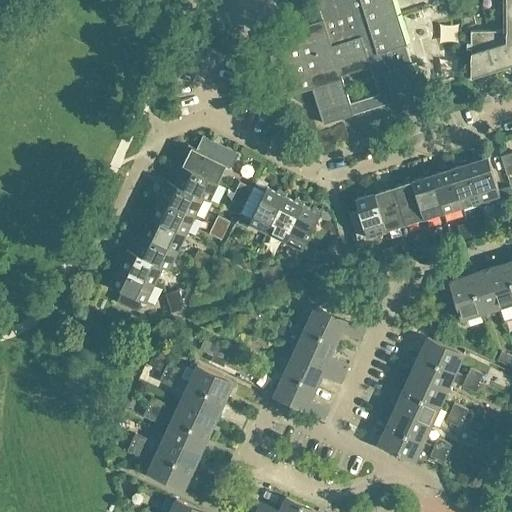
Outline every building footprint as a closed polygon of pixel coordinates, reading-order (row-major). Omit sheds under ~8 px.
[(312,88),(323,124),(383,105),(421,93),(392,0),(316,0),(322,20),(264,38),(282,98),(312,88)] [(511,0),(504,0),(505,31),(469,31),(470,77),(511,64),(511,0)] [(179,163),(178,164),(218,183),(226,165),(231,168),(238,154),(202,136),(196,150),(187,146),(183,154),(186,156),(182,165),(179,163)] [(511,162),(511,152),(500,156),(503,166),(511,162)] [(498,189),(487,153),(478,156),(479,159),(469,162),(468,162),(481,201),(498,195),(500,199),(511,196),(508,186),(498,189)] [(469,162),(468,159),(459,161),(460,164),(450,168),(449,168),(462,207),(481,201),(468,162),(469,162)] [(511,173),(511,162),(503,166),(506,175),(511,173)] [(209,201),(218,183),(178,164),(174,172),(177,173),(173,182),(164,178),(164,179),(203,198),(209,201)] [(449,168),(450,168),(449,165),(441,167),(442,170),(431,174),(443,213),(462,207),(449,168)] [(421,173),(422,177),(412,180),(424,219),(443,213),(431,174),(430,170),(421,173)] [(402,179),(403,183),(393,186),(405,225),(424,219),(412,180),(411,177),(402,179)] [(195,216),(203,198),(164,179),(160,186),(163,188),(159,197),(155,196),(195,216)] [(247,198),(252,189),(239,182),(235,191),(247,198)] [(405,225),(393,186),(392,183),(383,186),(384,189),(383,189),(375,192),(374,188),(373,189),(386,230),(405,225)] [(285,197),(286,194),(278,190),(276,193),(266,188),(265,190),(254,185),(252,189),(247,198),(243,207),(240,214),(241,214),(237,224),(247,229),(249,224),(267,233),(284,197),(285,197)] [(386,230),(373,189),(365,191),(366,195),(355,198),(359,210),(349,213),(357,240),(386,230)] [(243,207),(247,198),(235,191),(230,201),(243,207)] [(149,216),(186,234),(195,216),(155,196),(151,204),(154,205),(149,215),(149,216)] [(284,241),(303,202),(296,199),(294,201),(285,197),(284,197),(267,233),(284,241)] [(304,203),(303,202),(284,241),(302,250),(321,211),(313,207),(312,210),(303,205),(304,203)] [(177,251),(186,234),(149,216),(149,215),(147,214),(143,222),(145,223),(141,233),(140,233),(177,251)] [(226,231),(230,222),(218,216),(213,225),(226,231)] [(480,233),(476,220),(466,223),(471,236),(480,233)] [(471,236),(466,223),(457,226),(461,239),(471,236)] [(221,240),(226,231),(213,225),(209,234),(221,240)] [(124,246),(123,247),(169,269),(177,251),(140,233),(141,233),(138,231),(134,240),(137,241),(132,250),(124,246)] [(443,245),(438,232),(429,235),(433,248),(443,245)] [(433,248),(429,235),(419,238),(423,251),(433,248)] [(404,257),(400,244),(391,247),(395,260),(404,257)] [(118,266),(154,284),(163,267),(168,270),(169,269),(123,247),(119,255),(123,256),(118,266)] [(395,260),(391,247),(381,250),(385,263),(386,263),(395,260)] [(206,266),(210,257),(198,250),(193,259),(206,266)] [(202,274),(206,266),(193,259),(189,268),(202,274)] [(511,302),(511,284),(505,262),(487,268),(499,307),(511,302)] [(145,302),(154,284),(118,266),(115,264),(111,272),(114,274),(109,284),(122,291),(117,301),(136,311),(141,300),(145,302)] [(284,278),(280,264),(270,267),(275,281),(284,278)] [(275,281),(270,267),(260,270),(265,284),(275,281)] [(499,307),(487,268),(468,274),(480,313),(499,307)] [(480,313),(468,274),(449,280),(461,319),(480,313)] [(373,291),(375,288),(355,278),(349,291),(369,301),(371,296),(373,291)] [(182,300),(179,290),(165,294),(168,304),(182,300)] [(185,309),(182,300),(168,304),(171,313),(185,309)] [(365,329),(315,306),(304,329),(336,343),(342,331),(360,339),(365,329)] [(443,336),(448,326),(434,320),(429,329),(443,336)] [(330,356),(336,343),(304,329),(294,351),(344,373),(348,365),(330,356)] [(463,354),(427,337),(418,356),(455,372),(463,354)] [(204,338),(199,349),(213,356),(218,344),(204,338)] [(510,366),(511,362),(511,355),(501,350),(496,360),(510,366)] [(340,383),(344,373),(294,351),(284,372),(315,387),(321,374),(340,383)] [(153,355),(149,365),(161,370),(165,360),(153,355)] [(418,356),(410,373),(447,390),(455,372),(418,356)] [(177,379),(181,370),(167,364),(163,372),(177,379)] [(196,365),(188,384),(224,401),(233,382),(196,365)] [(484,375),(470,368),(466,377),(480,384),(484,375)] [(173,388),(177,379),(163,372),(159,381),(173,388)] [(328,408),(310,400),(315,387),(284,372),(273,396),(323,419),(328,408)] [(402,390),(439,407),(447,390),(410,373),(402,390)] [(475,392),(480,384),(466,377),(461,386),(475,392)] [(224,401),(188,384),(180,401),(216,418),(224,401)] [(402,390),(394,408),(431,425),(439,407),(402,390)] [(161,413),(165,405),(151,398),(147,407),(161,413)] [(180,401),(172,419),(208,435),(216,418),(180,401)] [(463,418),(467,410),(454,403),(450,412),(463,418)] [(157,422),(161,413),(147,407),(143,416),(157,422)] [(422,443),(431,425),(394,408),(386,425),(422,443)] [(459,427),(463,418),(450,412),(446,421),(459,427)] [(172,419),(164,436),(200,453),(208,435),(172,419)] [(414,461),(422,443),(386,425),(377,444),(414,461)] [(145,448),(149,440),(135,433),(131,442),(145,448)] [(164,436),(156,454),(192,470),(200,453),(164,436)] [(447,454),(451,445),(437,439),(433,447),(447,454)] [(141,457),(145,448),(131,442),(127,450),(141,457)] [(447,454),(433,447),(429,456),(443,462),(447,454)] [(184,488),(191,473),(192,470),(156,454),(148,472),(150,473),(184,488)] [(317,511),(285,497),(279,511),(261,502),(257,511),(258,511),(317,511)] [(203,511),(176,499),(169,511),(203,511)]
